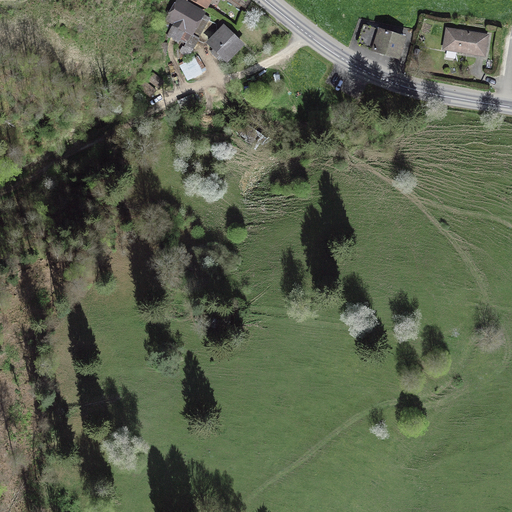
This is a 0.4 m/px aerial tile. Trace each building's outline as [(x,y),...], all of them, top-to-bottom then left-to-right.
[(190,0),(179,0),(170,17),(178,21),(187,5),(190,0)] [(168,36),(178,41),(178,39),(185,28),(191,31),(201,14),(187,5),(178,21),(170,17),(169,19),(176,22),(168,36)] [(373,50),(398,58),(404,37),(363,24),(358,41),(375,46),(373,50)] [(191,31),(185,28),(178,39),(185,43),(191,31)] [(226,59),(241,44),(225,28),(209,43),(226,59)] [(443,49),(484,55),(487,36),(447,29),(443,49)] [(153,73),(148,79),(157,87),(163,81),(153,73)] [(138,86),(150,96),(155,90),(143,80),(138,86)] [(202,321),(201,325),(227,328),(229,314),(197,309),(194,320),(202,321)]
